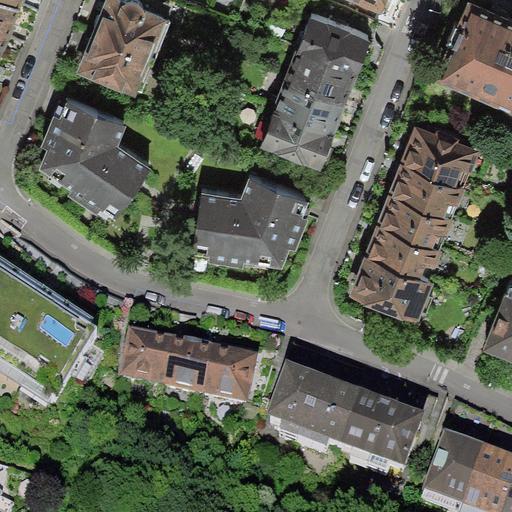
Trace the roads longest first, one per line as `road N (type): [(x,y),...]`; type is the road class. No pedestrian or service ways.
road 1 (residential): [(426,0),(300,326)]
road 2 (residential): [(0,197),(98,268),(153,292),(300,326)]
road 3 (residential): [(300,326),(511,415)]
road 4 (residential): [(0,146),(61,0)]
